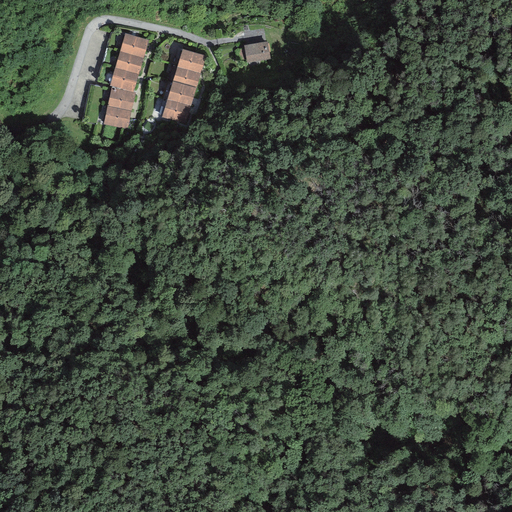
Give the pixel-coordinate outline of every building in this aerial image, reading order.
[(148,40),(125,34),(119,51),(143,58),(148,40)] [(267,40),(243,44),(246,61),(270,58),(267,40)] [(206,56),(182,49),(177,67),(201,74),(206,56)] [(138,75),(143,58),(119,51),(114,68),(138,75)] [(196,88),(201,74),(177,67),(172,81),(196,88)] [(138,75),(114,68),(109,86),(112,86),(133,92),(138,75)] [(190,107),(196,88),(172,81),(166,100),(190,107)] [(133,92),(112,86),(107,106),(131,111),(135,92),(133,92)] [(185,125),(190,107),(166,100),(161,117),(185,125)] [(131,111),(107,106),(103,125),(127,129),(131,111)]
